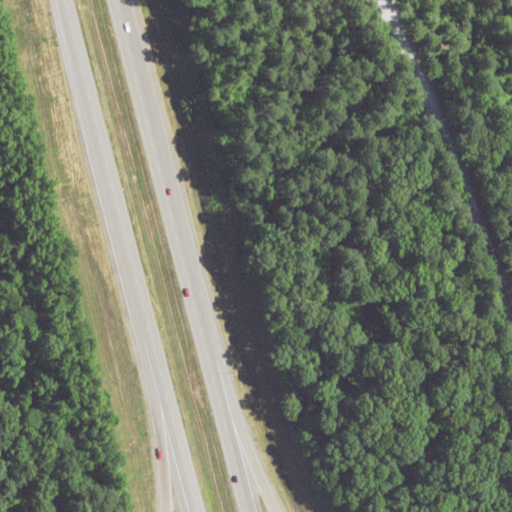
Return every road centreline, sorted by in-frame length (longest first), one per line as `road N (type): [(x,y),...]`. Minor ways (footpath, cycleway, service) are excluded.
road 1 (motorway): [(248,511),(113,0)]
road 2 (motorway): [(62,0),(194,511)]
road 3 (residential): [(511,327),(380,0)]
road 4 (motorway): [(139,296),(165,511)]
road 5 (motorway): [(275,511),(198,320)]
